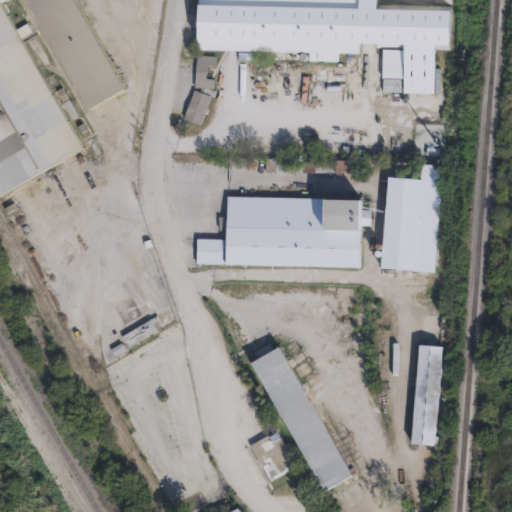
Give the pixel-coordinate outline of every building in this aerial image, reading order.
[(0,0),(74,0),(122,83),(126,89),(91,110),(90,108),(28,0),(0,0),(0,2),(85,149),(81,151),(13,191),(1,198),(0,196),(0,0)] [(376,0),(376,9),(449,11),(448,46),(434,46),(433,93),(403,92),(404,44),(401,44),(400,46),(376,46),(376,44),(358,43),(358,53),(337,52),(337,60),(308,59),(308,52),(196,49),(197,0),(376,0)] [(215,59),(214,68),(205,68),(204,81),(213,82),(212,91),(193,90),(195,57),(215,59)] [(400,94),(381,94),(381,81),(400,81),(400,94)] [(209,99),(199,125),(181,119),(191,92),(209,99)] [(358,161),(358,175),(264,173),(264,159),(358,161)] [(441,165),(433,272),(380,268),(387,176),(419,179),(420,164),(441,165)] [(359,198),(359,210),(369,210),(369,218),(359,218),(359,268),(225,266),(225,231),(217,231),(217,217),(226,218),(226,197),(322,199),(322,197),(359,198)] [(222,240),(222,265),(194,264),(195,239),(222,240)] [(128,349),(116,356),(113,351),(114,351),(113,349),(118,346),(114,339),(144,321),(150,331),(151,332),(126,347),(128,349)] [(438,439),(438,448),(409,445),(418,347),(443,349),(433,439),(438,439)] [(351,480),(324,496),(250,368),(277,350),(351,480)] [(295,469),(269,484),(249,449),(275,434),(295,469)]
